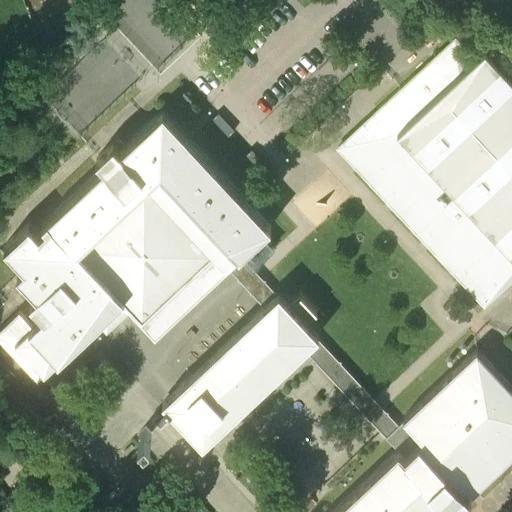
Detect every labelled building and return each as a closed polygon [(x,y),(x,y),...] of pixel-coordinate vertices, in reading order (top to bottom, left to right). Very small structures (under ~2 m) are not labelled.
[(511,275),(511,81),(484,52),(476,60),(454,38),(377,108),(399,131),(377,151),(359,167),(483,302),(511,275)] [(164,111),(120,151),(112,142),(97,156),(105,165),(50,217),(52,219),(39,231),(30,221),(7,242),(26,263),(19,270),(39,291),(32,298),(44,311),(32,323),(20,309),(0,327),(0,334),(37,374),(100,315),(107,322),(129,302),(141,315),(155,331),(225,266),(270,225),(248,202),(164,111)] [(270,301),(165,398),(200,435),(203,438),(310,339),(317,332),(279,292),(270,301)] [(398,450),(331,511),(436,511),(447,503),(454,510),(469,496),(462,489),(467,484),(472,490),(481,481),(480,481),(511,451),(511,386),(477,349),(404,417),(424,438),(418,444),(404,457),(398,450)] [(145,423),(138,430),(145,437),(152,430),(145,423)]
